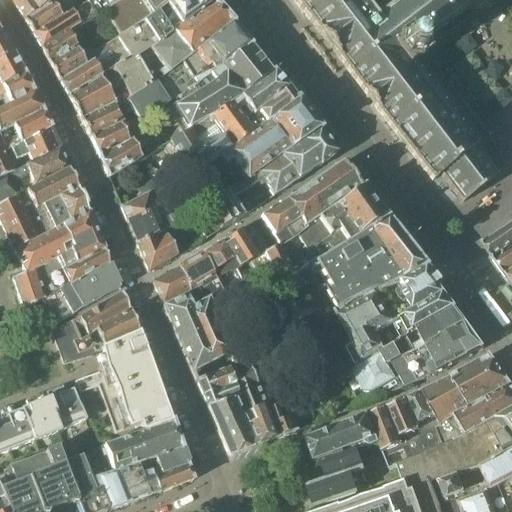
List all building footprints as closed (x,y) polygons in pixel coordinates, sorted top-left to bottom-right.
[(59,16),(52,4),(37,14),(27,0),(8,0),(30,35),(32,37),(61,18),(59,16)] [(27,0),(37,14),(52,4),(57,0),(27,0)] [(79,3),(77,0),(59,0),(67,11),(79,3)] [(138,0),(150,18),(174,0),(90,0),(86,3),(95,17),(100,14),(101,15),(123,0),(138,0)] [(156,46),(212,5),(206,0),(174,0),(150,18),(151,19),(142,25),(142,24),(141,25),(156,46)] [(290,0),(291,1),(291,0),(300,10),(305,18),(318,34),(316,36),(308,42),(316,53),(319,57),(325,65),(336,57),(348,73),(366,97),(365,98),(366,100),(368,99),(372,105),(371,106),(372,108),(373,107),(399,140),(398,141),(400,144),(401,143),(405,148),(404,149),(406,151),(407,150),(417,163),(420,166),(432,182),(440,176),(456,197),(461,205),(497,177),(491,170),(486,163),(475,150),(486,142),(487,141),(485,138),(479,131),(422,57),(423,56),(426,54),(425,53),(426,52),(434,45),(436,44),(444,38),(445,37),(453,31),(454,30),(462,24),(463,23),(471,17),(472,19),(485,9),(487,10),(490,8),(489,6),(493,3),(497,0),(498,2),(500,0),(290,0)] [(68,34),(95,17),(86,3),(70,12),(71,13),(62,19),(61,18),(32,37),(33,39),(40,51),(68,34)] [(114,74),(126,94),(113,101),(115,105),(121,103),(151,85),(177,66),(229,27),(230,26),(212,5),(156,46),(141,25),(116,40),(109,44),(89,56),(92,63),(92,64),(102,82),(114,74)] [(248,49),(229,27),(177,66),(151,85),(121,103),(122,105),(125,103),(139,124),(168,105),(168,104),(186,92),(248,49)] [(68,34),(40,51),(48,65),(74,49),(76,48),(68,34)] [(0,60),(11,55),(0,35),(0,60)] [(74,49),(48,65),(56,79),(82,62),(74,49)] [(233,101),(270,76),(248,49),(186,92),(190,99),(174,109),(173,108),(172,109),(173,111),(169,114),(183,135),(233,101)] [(22,76),(11,55),(0,60),(0,85),(0,86),(22,76)] [(92,64),(85,68),(59,84),(70,103),(102,82),(92,64)] [(254,131),(257,129),(296,104),(285,91),(272,74),(270,76),(233,101),(254,131)] [(0,86),(0,85),(0,134),(41,113),(30,92),(31,92),(28,85),(27,85),(22,76),(0,86)] [(102,82),(70,103),(81,123),(115,105),(113,101),(102,82)] [(254,131),(233,101),(183,135),(195,154),(222,136),(229,148),(254,131)] [(229,148),(222,136),(173,168),(178,175),(185,187),(219,162),(223,169),(230,164),(243,181),(256,173),(318,132),(296,104),(257,129),(254,131),(229,148)] [(124,126),(123,124),(115,105),(81,123),(90,143),(124,126)] [(49,130),(41,113),(0,134),(0,142),(2,146),(5,154),(10,151),(49,130)] [(132,121),(123,124),(124,126),(90,143),(99,162),(139,140),(142,139),(141,136),(132,121)] [(58,150),(49,130),(10,151),(15,162),(27,156),(30,161),(31,164),(58,150)] [(318,168),(335,156),(318,132),(256,173),(261,182),(272,198),(318,167),(318,168)] [(195,154),(183,135),(161,148),(173,168),(195,154)] [(137,151),(143,147),(145,146),(142,139),(139,140),(99,162),(106,179),(111,177),(130,167),(141,160),(139,157),(137,151)] [(157,139),(147,145),(152,153),(162,147),(157,139)] [(2,146),(0,146),(0,179),(13,173),(9,164),(15,162),(10,151),(5,154),(2,146)] [(68,171),(58,150),(31,164),(23,167),(28,176),(33,188),(68,171)] [(279,247),(361,191),(342,164),(260,219),(272,238),(278,247),(279,247)] [(10,185),(28,176),(23,167),(13,173),(0,179),(0,204),(16,196),(10,185)] [(38,243),(13,255),(24,275),(11,280),(21,310),(36,305),(42,301),(107,264),(102,252),(86,215),(76,191),(68,171),(33,188),(16,196),(27,221),(38,243)] [(243,182),(227,192),(231,199),(245,192),(261,182),(256,173),(243,181),(243,182)] [(160,201),(183,189),(185,187),(178,175),(153,188),(156,193),(160,201)] [(198,217),(183,189),(160,201),(163,207),(169,203),(176,217),(161,225),(154,211),(126,225),(130,234),(136,249),(165,234),(198,217)] [(293,275),(384,222),(361,191),(279,247),(280,249),(294,240),(304,256),(288,266),(293,275)] [(231,199),(227,192),(205,206),(220,231),(242,217),(231,199)] [(154,211),(163,207),(160,201),(156,193),(120,211),(126,225),(154,211)] [(27,221),(16,196),(0,204),(0,227),(3,233),(27,221)] [(38,243),(27,221),(3,233),(13,253),(13,255),(38,243)] [(422,270),(407,251),(410,248),(402,238),(399,240),(384,222),(293,275),(285,279),(286,281),(291,291),(311,280),(310,279),(318,274),(340,314),(422,270)] [(264,252),(248,226),(241,231),(255,258),(264,254),(263,253),(264,252)] [(511,250),(511,229),(511,230),(483,249),(485,253),(493,263),(511,250)] [(241,231),(222,243),(237,270),(249,263),(254,261),(253,259),(255,258),(241,231)] [(176,257),(165,234),(136,249),(147,273),(176,257)] [(237,270),(222,243),(202,255),(210,275),(211,274),(225,267),(229,275),(237,270)] [(293,275),(288,266),(280,249),(279,247),(278,247),(264,254),(279,284),(286,281),(285,279),(293,275)] [(511,250),(493,263),(506,281),(511,276),(511,250)] [(279,284),(264,254),(255,258),(253,259),(254,261),(249,263),(256,274),(243,281),(237,270),(229,275),(225,267),(211,274),(221,294),(225,292),(233,308),(279,284)] [(221,294),(211,274),(210,275),(202,255),(178,269),(178,270),(179,272),(190,295),(196,291),(202,303),(206,301),(221,294)] [(107,264),(42,301),(55,326),(113,293),(119,290),(107,264)] [(179,272),(178,270),(152,283),(163,308),(185,297),(190,295),(179,272)] [(455,312),(422,270),(340,314),(335,316),(352,346),(345,349),(355,369),(352,375),(363,394),(370,395),(372,394),(376,401),(406,389),(394,364),(401,361),(394,348),(401,344),(399,342),(455,312)] [(96,332),(130,313),(121,295),(80,319),(72,323),(75,331),(82,328),(87,338),(96,332)] [(185,297),(163,308),(161,308),(174,339),(183,359),(195,383),(225,370),(234,367),(206,301),(202,303),(191,309),(185,297)] [(466,326),(455,312),(399,342),(401,344),(394,348),(401,361),(466,326)] [(100,352),(103,351),(138,336),(130,313),(96,332),(101,345),(96,348),(91,345),(87,338),(80,342),(73,345),(78,356),(93,350),(95,354),(100,352)] [(80,342),(75,331),(72,323),(50,333),(63,366),(91,358),(94,355),(95,354),(93,350),(78,356),(73,345),(80,342)] [(466,326),(401,361),(394,364),(406,389),(438,373),(473,355),(482,351),(483,350),(466,326)] [(171,426),(152,372),(146,357),(145,353),(144,350),(143,347),(138,336),(103,351),(100,352),(103,362),(104,365),(106,372),(74,383),(80,396),(98,390),(116,437),(141,428),(143,435),(171,426)] [(294,402),(271,349),(259,355),(263,366),(278,403),(279,403),(281,408),(275,410),(279,419),(284,417),(292,435),(295,434),(291,425),(295,424),(288,405),(294,402)] [(263,366),(259,355),(254,357),(247,360),(252,371),(263,366)] [(441,426),(511,389),(505,381),(490,360),(490,359),(478,366),(466,372),(451,379),(405,402),(368,417),(376,438),(376,439),(379,446),(378,447),(389,472),(397,469),(397,467),(445,446),(437,430),(442,427),(441,426)] [(257,383),(252,371),(247,360),(234,367),(225,370),(232,386),(235,392),(257,383)] [(232,386),(225,370),(195,383),(202,398),(232,386)] [(267,408),(257,383),(235,392),(228,395),(232,403),(239,419),(261,410),(266,409),(267,408)] [(232,386),(202,398),(207,410),(207,409),(208,412),(232,403),(228,395),(235,392),(232,386)] [(0,455),(85,423),(72,391),(64,394),(62,388),(50,392),(52,399),(39,404),(37,397),(25,402),(28,408),(13,414),(11,408),(0,411),(0,415),(1,419),(0,418),(0,455)] [(486,428),(511,411),(511,390),(511,389),(441,426),(442,427),(437,430),(445,446),(485,427),(486,428)] [(252,450),(239,419),(232,403),(208,412),(217,434),(227,456),(231,458),(252,450)] [(279,419),(275,410),(268,414),(266,409),(261,410),(274,442),(292,435),(284,417),(279,419)] [(274,442),(261,410),(239,419),(252,450),(274,442)] [(511,450),(511,411),(486,428),(485,427),(445,446),(397,467),(397,469),(402,483),(404,484),(406,483),(410,493),(414,492),(421,511),(440,511),(441,511),(432,486),(478,470),(478,469),(503,457),(511,450)] [(355,445),(376,438),(368,417),(307,442),(313,460),(319,458),(355,445)] [(177,441),(171,426),(143,435),(103,449),(111,476),(116,474),(136,468),(137,468),(154,461),(180,452),(177,441)] [(326,478),(345,471),(362,465),(355,445),(319,458),(326,478)] [(96,495),(91,481),(89,482),(81,459),(63,465),(57,451),(58,451),(57,449),(10,468),(10,471),(11,470),(16,484),(0,490),(9,511),(53,511),(55,511),(55,509),(62,506),(63,507),(65,507),(71,505),(76,506),(78,511),(108,511),(101,493),(96,495)] [(511,483),(511,482),(511,450),(503,457),(478,469),(478,470),(489,493),(511,483)] [(186,467),(180,452),(154,461),(160,477),(186,467)] [(186,467),(160,477),(155,479),(161,493),(178,487),(191,482),(191,479),(186,467)] [(148,498),(142,484),(140,479),(151,475),(150,474),(140,476),(137,468),(136,468),(116,474),(127,506),(148,498)] [(458,511),(456,506),(489,493),(478,470),(432,486),(441,511),(440,511),(458,511)] [(312,505),(353,491),(345,471),(326,478),(305,485),(312,505)] [(116,474),(111,476),(91,481),(96,495),(101,493),(108,511),(112,511),(127,506),(116,474)] [(152,480),(151,475),(140,479),(142,484),(148,498),(161,493),(155,479),(152,480)] [(511,511),(511,482),(511,483),(489,493),(456,506),(458,511),(511,511)] [(404,484),(325,511),(421,511),(414,492),(410,493),(406,483),(404,484)] [(0,511),(9,511),(0,490),(0,511)]
